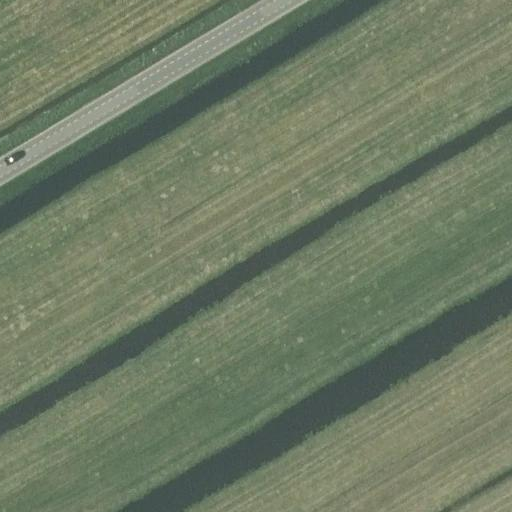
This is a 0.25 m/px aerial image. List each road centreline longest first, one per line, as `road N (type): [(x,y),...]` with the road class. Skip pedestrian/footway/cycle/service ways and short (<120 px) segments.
road 1 (track): [(511,199),(0,501)]
road 2 (tertiary): [(0,172),(286,0)]
